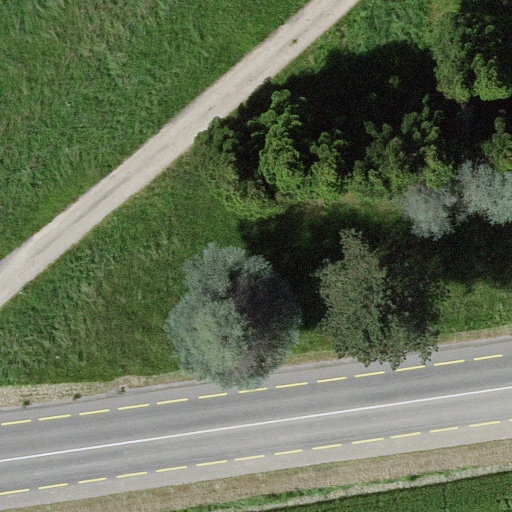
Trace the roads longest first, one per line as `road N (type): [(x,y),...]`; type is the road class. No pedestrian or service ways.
road 1 (secondary): [(0,464),(511,382)]
road 2 (residential): [(0,287),(307,39),(341,0)]
